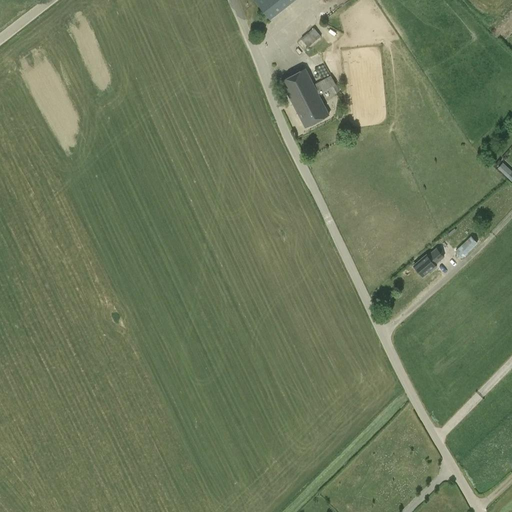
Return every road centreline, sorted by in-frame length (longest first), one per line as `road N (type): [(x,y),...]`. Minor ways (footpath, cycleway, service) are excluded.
road 1 (unclassified): [(232,0),(381,333)]
road 2 (unclassified): [(381,333),(477,511)]
road 3 (unclassified): [(381,333),(493,234)]
